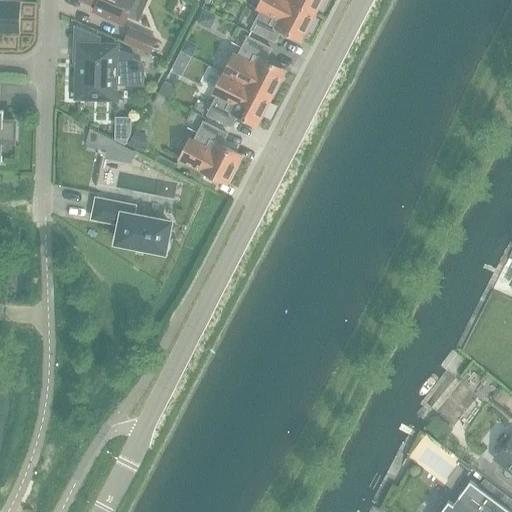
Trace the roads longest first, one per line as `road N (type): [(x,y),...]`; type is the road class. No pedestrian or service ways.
road 1 (tertiary): [(104,511),(361,0)]
road 2 (residential): [(43,219),(49,65)]
